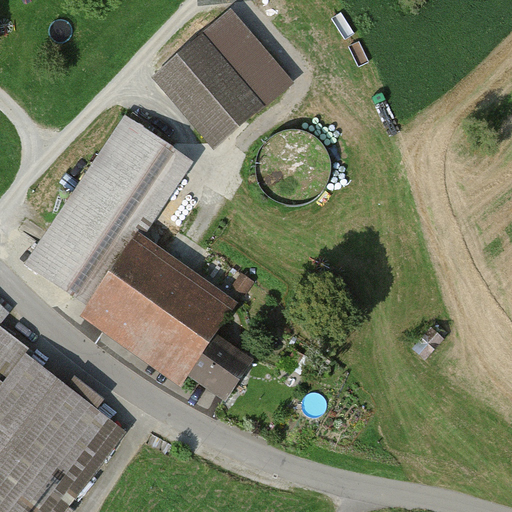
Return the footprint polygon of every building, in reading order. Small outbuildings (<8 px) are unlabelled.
[(230,1),(198,29),(259,97),(291,69),(230,1)] [(192,35),(145,77),(205,145),(252,104),(192,35)] [(174,151),(118,115),(21,261),(77,297),(174,151)] [(264,136),(267,196),(314,193),(311,134),(264,136)] [(126,231),(70,315),(169,380),(174,372),(199,335),(224,296),(126,231)] [(0,395),(30,356),(0,333),(0,395)] [(240,364),(199,335),(174,372),(218,402),(240,364)] [(0,511),(63,511),(124,435),(28,361),(0,397),(0,511)]
